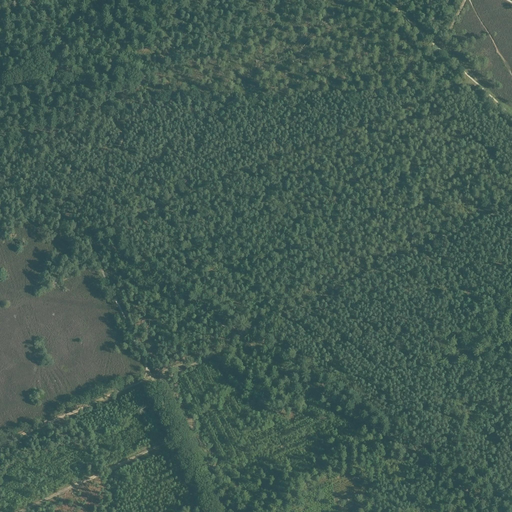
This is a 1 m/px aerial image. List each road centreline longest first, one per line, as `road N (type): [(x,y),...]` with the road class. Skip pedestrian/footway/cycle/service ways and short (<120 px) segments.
road 1 (track): [(212,511),(91,236),(477,78)]
road 2 (track): [(0,444),(511,204)]
road 3 (track): [(497,511),(87,234)]
road 4 (track): [(18,511),(171,439)]
